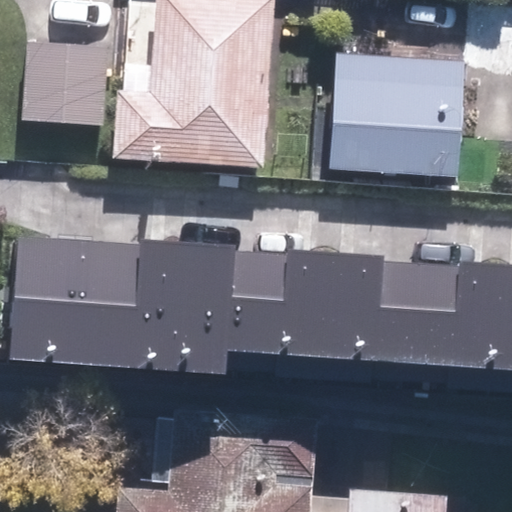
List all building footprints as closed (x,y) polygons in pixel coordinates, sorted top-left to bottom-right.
[(120,93),(116,155),(260,165),(271,0),(159,0),(153,95),(120,93)] [(30,45),(25,115),(98,121),(103,50),(30,45)] [(340,53),(332,165),(454,174),(462,62),(340,53)] [(168,298),(181,363),(348,330),(352,351),(391,343),(365,212),(296,226),(305,271),(168,298)] [(122,489),(120,511),(305,511),(307,484),(280,483),(281,471),(308,472),(312,419),(176,410),(170,492),(122,489)] [(442,511),(444,499),(354,492),(352,511),(442,511)]
